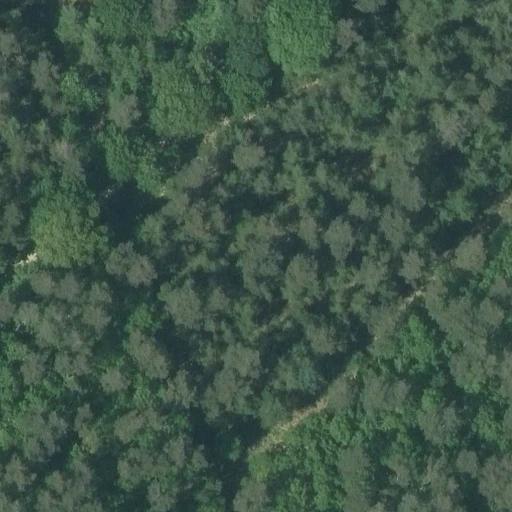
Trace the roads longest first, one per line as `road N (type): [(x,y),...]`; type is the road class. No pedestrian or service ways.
road 1 (track): [(0,288),(112,197),(294,0)]
road 2 (track): [(112,197),(43,0)]
